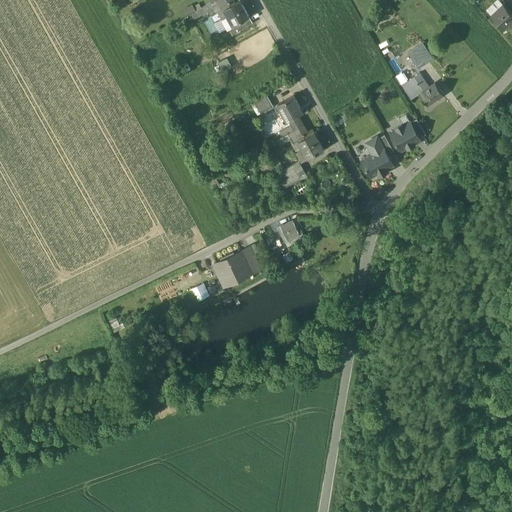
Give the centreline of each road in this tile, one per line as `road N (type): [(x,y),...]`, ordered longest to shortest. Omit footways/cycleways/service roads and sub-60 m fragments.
road 1 (residential): [(378,211),(288,213),(0,351)]
road 2 (residential): [(378,211),(321,511)]
road 3 (residential): [(378,211),(259,0)]
road 4 (residential): [(511,73),(378,211)]
